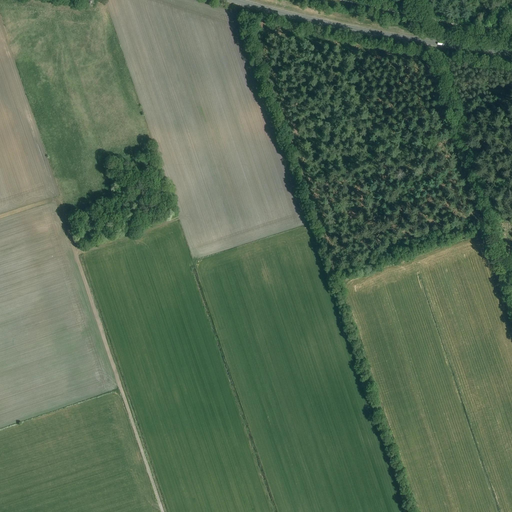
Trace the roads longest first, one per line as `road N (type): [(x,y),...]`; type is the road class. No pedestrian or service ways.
road 1 (track): [(511,286),(417,0)]
road 2 (tertiary): [(511,51),(353,29),(233,0)]
